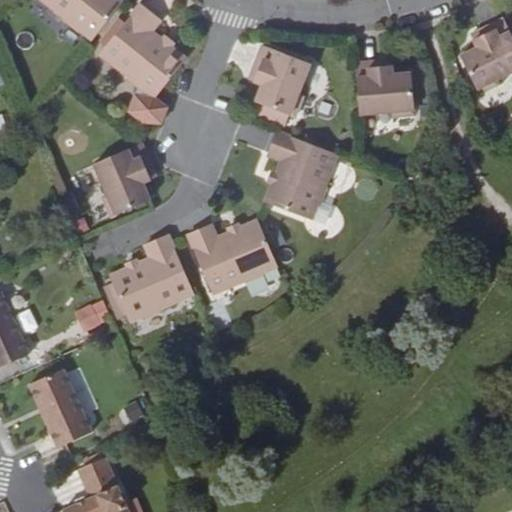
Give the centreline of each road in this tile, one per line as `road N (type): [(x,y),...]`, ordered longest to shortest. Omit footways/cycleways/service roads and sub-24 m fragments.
road 1 (residential): [(229,5),(176,210),(93,249)]
road 2 (residential): [(229,5),(298,19),(364,16),(434,0)]
